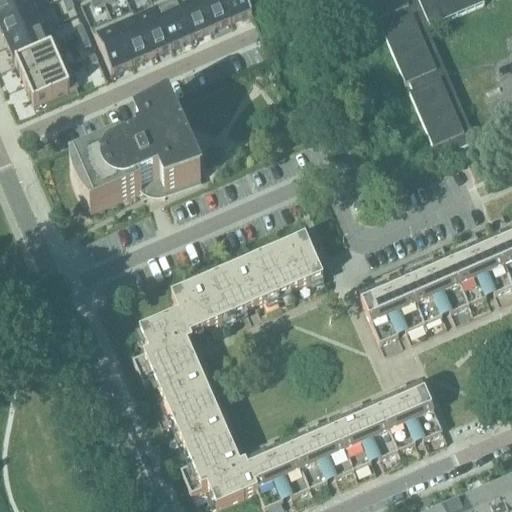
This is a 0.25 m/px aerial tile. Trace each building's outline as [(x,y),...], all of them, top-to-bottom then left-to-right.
[(25,0),(0,0),(0,14),(27,2),(25,0)] [(68,0),(60,0),(64,10),(72,6),(68,0)] [(107,4),(105,5),(108,12),(119,8),(116,0),(107,4)] [(241,0),(219,0),(218,1),(234,36),(254,27),(241,0)] [(511,120),(472,138),(426,32),(429,31),(429,32),(430,31),(483,8),(484,8),(482,4),(491,0),(493,4),(494,4),(494,3),(500,0),(366,0),(378,25),(381,24),(385,33),(381,34),(381,35),(382,35),(405,88),(404,88),(405,89),(409,88),(412,96),(409,98),(409,99),(410,99),(433,152),(432,152),(432,153),(436,151),(441,161),(475,146),(478,154),(478,155),(511,139),(511,120)] [(218,1),(199,9),(214,45),(234,36),(218,1)] [(27,2),(0,14),(0,36),(35,21),(27,2)] [(105,5),(94,10),(97,17),(108,12),(105,5)] [(72,6),(64,10),(69,20),(76,17),(72,6)] [(199,9),(179,18),(194,53),(214,45),(199,9)] [(179,18),(159,27),(175,62),(194,53),(179,18)] [(35,21),(0,36),(0,39),(8,58),(44,42),(35,21)] [(159,27),(139,35),(155,71),(175,62),(159,27)] [(84,35),(77,38),(82,49),(89,46),(84,35)] [(139,35),(120,44),(135,79),(155,71),(139,35)] [(44,42),(8,58),(17,78),(53,62),(44,42)] [(120,44),(100,52),(115,88),(135,79),(120,44)] [(89,46),(82,49),(86,60),(94,57),(89,46)] [(53,62),(17,78),(25,97),(61,82),(53,62)] [(98,66),(87,71),(90,78),(101,73),(98,66)] [(61,82),(25,97),(34,117),(70,101),(61,82)] [(94,215),(90,216),(90,218),(141,196),(139,191),(153,185),(153,186),(159,184),(165,195),(164,196),(164,197),(200,185),(192,166),(190,156),(187,147),(182,138),(176,130),(176,129),(168,111),(134,129),(135,131),(136,130),(141,142),(135,145),(138,151),(124,157),(120,147),(69,170),(70,171),(74,169),(94,215)] [(468,171),(474,186),(485,181),(479,167),(468,171)] [(492,246),(511,291),(511,229),(511,226),(500,231),(504,240),(492,246)] [(448,265),(468,311),(511,291),(492,246),(480,251),(476,241),(455,250),(460,260),(448,265)] [(322,284),(305,243),(260,263),(277,303),(322,284)] [(404,284),(424,330),(468,311),(448,265),(436,270),(432,260),(411,269),(416,279),(404,284)] [(260,263),(216,281),(234,322),(277,303),(260,263)] [(359,303),(379,349),(424,330),(404,284),(392,289),(388,279),(367,288),(372,298),(359,303)] [(216,281),(171,301),(179,319),(189,342),(190,341),(201,336),(202,337),(202,336),(234,322),(216,281)] [(132,365),(143,389),(154,384),(194,367),(186,349),(192,346),(190,341),(189,342),(179,319),(139,336),(149,358),(132,365)] [(194,367),(154,384),(172,427),(213,410),(194,367)] [(442,438),(422,392),(409,397),(405,388),(384,397),(388,406),(377,411),(397,457),(442,438)] [(397,457),(377,411),(365,416),(361,407),(340,416),(344,425),(333,430),(352,476),(397,457)] [(172,427),(191,470),(232,453),(213,410),(172,427)] [(352,476),(333,430),(321,435),(317,426),(296,435),(300,444),(289,449),(309,495),(352,476)] [(270,511),(309,495),(289,449),(277,454),(273,445),(252,454),(256,464),(244,469),(256,497),(262,511),(270,511)] [(220,511),(256,497),(244,469),(240,471),(232,453),(191,470),(180,475),(191,499),(207,492),(215,511),(220,511)] [(509,485),(487,495),(494,511),(511,511),(511,489),(509,482),(508,483),(509,485)] [(464,502),(463,502),(467,511),(494,511),(487,495),(465,504),(464,502)] [(464,505),(447,511),(467,511),(463,502),(464,505)]
